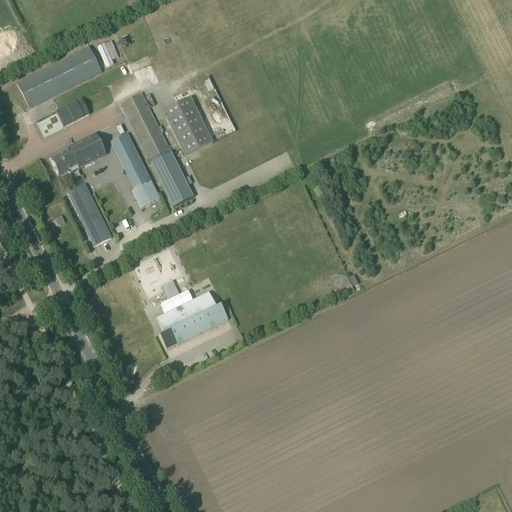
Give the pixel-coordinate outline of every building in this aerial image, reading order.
[(106,68),(113,65),(110,59),(116,57),(110,42),(97,47),(106,68)] [(16,84),(29,110),(101,75),(88,49),(16,84)] [(141,95),(121,105),(150,164),(170,154),(141,95)] [(62,128),(88,116),(80,99),(54,111),(62,128)] [(212,144),(190,99),(162,113),(184,158),(212,144)] [(43,137),(58,131),(55,123),(58,122),(55,114),(37,122),(43,137)] [(71,174),(104,157),(93,136),(83,141),(84,144),(52,159),(60,176),(70,172),(71,174)] [(148,179),(126,136),(110,144),(124,170),(128,168),(137,185),(148,179)] [(170,155),(150,166),(172,210),(173,209),(192,200),(170,155)] [(159,201),(150,183),(131,192),(140,210),(159,201)] [(67,195),(93,248),(111,240),(85,186),(67,195)] [(348,278),(351,287),(356,285),(353,276),(348,278)] [(158,337),(166,352),(227,322),(220,307),(216,309),(208,294),(156,320),(163,335),(158,337)]
